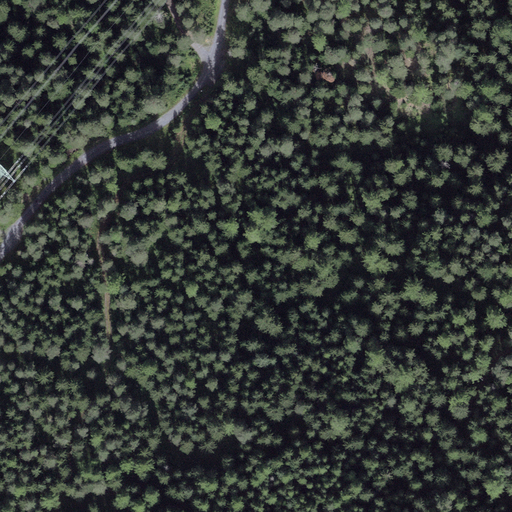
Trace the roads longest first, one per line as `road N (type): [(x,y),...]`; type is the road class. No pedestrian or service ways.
road 1 (track): [(188,103),(178,143),(119,183),(98,229),(108,359),(68,431),(63,494),(52,511)]
road 2 (track): [(0,254),(58,183),(188,103),(218,56)]
road 3 (track): [(349,511),(423,483),(460,450),(511,355)]
